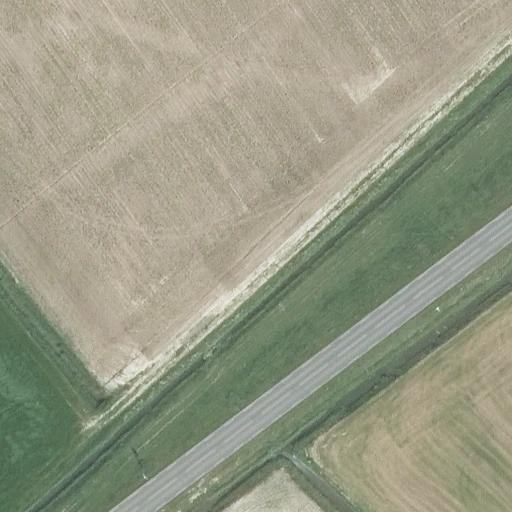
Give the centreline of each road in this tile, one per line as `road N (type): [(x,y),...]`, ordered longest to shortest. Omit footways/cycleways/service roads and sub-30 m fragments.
road 1 (track): [(99,422),(511,47)]
road 2 (primary): [(511,223),(131,511)]
